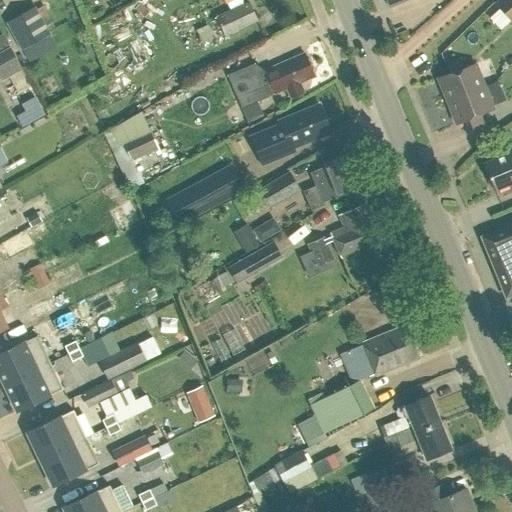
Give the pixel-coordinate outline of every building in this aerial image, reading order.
[(215,15),(224,36),(257,21),(248,0),(215,15)] [(511,19),(511,0),(496,0),(494,2),(510,21),(511,19)] [(50,33),(34,6),(5,23),(21,50),(50,33)] [(206,35),(195,39),(200,56),(211,52),(206,35)] [(9,47),(0,51),(0,78),(1,80),(22,69),(9,47)] [(263,70),(266,77),(260,80),(252,61),(226,72),(242,108),(286,89),(290,98),(303,92),(299,83),(314,76),(303,53),(263,70)] [(438,78),(447,100),(485,85),(475,62),(462,68),(458,59),(447,64),(451,72),(438,78)] [(494,107),(485,85),(447,100),(456,122),(469,117),(473,126),(484,122),(480,113),(494,107)] [(263,116),(257,102),(242,108),(248,122),(263,116)] [(251,134),(262,161),(301,145),(300,141),(329,129),(319,104),(301,111),(301,113),(296,115),(297,116),(291,119),(290,118),(251,134)] [(159,149),(145,115),(104,132),(129,190),(142,185),(137,174),(161,164),(156,150),(159,149)] [(511,150),(484,162),(495,190),(511,182),(511,150)] [(359,187),(345,153),(323,163),(324,166),(310,172),(318,193),(306,198),(311,209),(324,204),(323,202),(337,196),(359,187)] [(299,190),(288,172),(258,191),(269,209),(299,190)] [(197,190),(165,207),(175,225),(207,208),(239,191),(229,173),(197,190)] [(380,239),(365,203),(338,214),(341,220),(334,223),(337,229),(329,232),(340,257),(380,239)] [(23,235),(52,227),(46,204),(17,212),(23,235)] [(511,224),(482,236),(507,296),(511,293),(511,224)] [(334,259),(324,235),(306,243),(316,266),(334,259)] [(283,256),(273,240),(227,267),(237,283),(283,256)] [(29,277),(37,297),(53,291),(46,271),(29,277)] [(4,293),(0,295),(0,324),(15,317),(4,293)] [(53,321),(47,310),(26,321),(32,332),(53,321)] [(419,357),(406,324),(362,342),(363,345),(351,350),(361,375),(373,370),(375,374),(419,357)] [(112,333),(81,348),(89,365),(99,360),(120,350),(112,333)] [(0,376),(4,384),(6,384),(38,368),(50,362),(37,336),(0,353),(0,376)] [(81,348),(77,337),(65,343),(69,353),(81,348)] [(146,360),(137,342),(120,350),(99,360),(108,378),(146,360)] [(81,348),(69,353),(74,363),(86,358),(81,348)] [(6,384),(4,384),(17,412),(19,412),(18,411),(63,389),(50,362),(38,368),(6,384)] [(134,377),(130,370),(111,379),(118,393),(95,405),(101,417),(112,411),(117,422),(141,410),(126,381),(134,377)] [(430,385),(437,403),(463,393),(456,375),(430,385)] [(117,392),(110,379),(77,396),(84,409),(117,392)] [(374,409),(360,380),(310,405),(324,433),(374,409)] [(383,436),(386,443),(439,422),(428,395),(405,405),(409,415),(379,427),(383,436)] [(28,430),(26,431),(40,459),(41,458),(74,443),(86,437),(73,410),(28,432),(28,430)] [(116,423),(111,413),(100,419),(104,428),(116,423)] [(450,448),(439,422),(386,443),(389,451),(418,439),(426,458),(450,448)] [(116,423),(104,428),(109,438),(121,432),(116,423)] [(159,446),(152,431),(111,451),(118,466),(159,446)] [(41,458),(40,459),(53,487),(54,486),(54,485),(99,464),(86,437),(74,443),(41,458)] [(156,450),(135,460),(142,474),(163,464),(156,450)] [(315,450),(304,458),(315,473),(326,466),(315,450)] [(401,476),(395,464),(365,476),(370,489),(401,476)] [(9,476),(22,507),(43,499),(30,468),(9,476)] [(475,511),(466,488),(450,494),(445,481),(418,492),(424,508),(430,505),(433,511),(475,511)] [(64,506),(62,506),(65,511),(120,511),(122,511),(109,485),(64,507),(64,506)] [(148,490),(137,495),(141,502),(151,497),(148,490)] [(151,497),(141,502),(145,509),(155,504),(151,497)]
